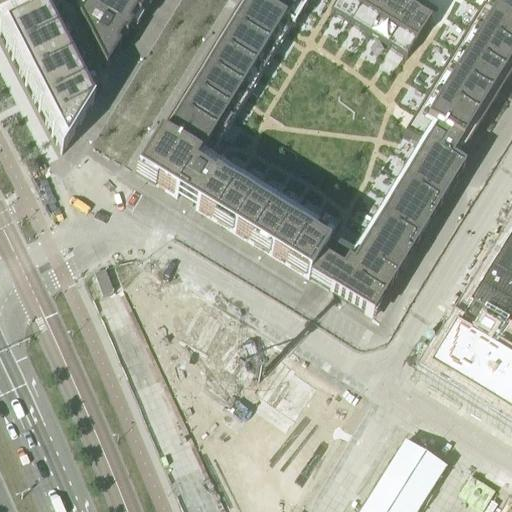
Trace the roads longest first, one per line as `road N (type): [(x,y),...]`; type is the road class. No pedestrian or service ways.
road 1 (residential): [(131,222),(167,227),(369,345),(397,389)]
road 2 (secondary): [(63,511),(0,366)]
road 3 (residential): [(397,389),(324,511)]
road 4 (residential): [(397,389),(511,459)]
